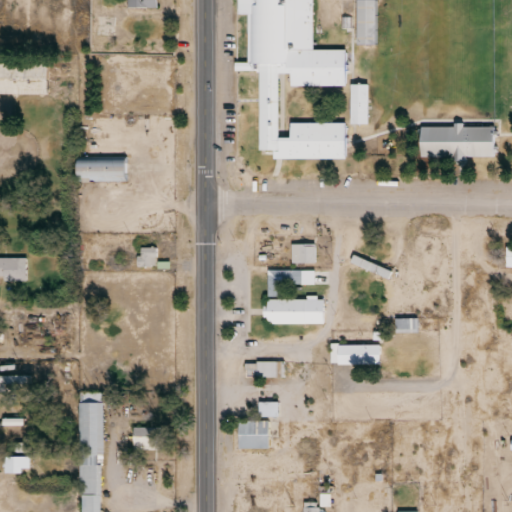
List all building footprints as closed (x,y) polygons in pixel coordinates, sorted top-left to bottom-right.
[(132,0),(132,14),(161,14),(161,0),(132,0)] [(278,142),(290,142),(290,126),(347,127),(347,164),(257,164),(258,76),(248,76),(249,22),(237,21),(237,0),(314,0),(314,54),(345,54),(344,89),(291,89),(291,76),(279,76),(278,142)] [(350,0),(339,0),(340,29),(351,29),(350,0)] [(360,6),(360,51),(378,52),(379,6),(360,6)] [(0,66),(0,99),(51,99),(51,66),(0,66)] [(351,89),(369,89),(369,130),(351,130),(351,89)] [(425,133),(425,166),(496,166),(496,134),(425,133)] [(78,164),(78,186),(128,185),(128,163),(78,164)] [(295,249),(295,269),(323,269),(323,249),(295,249)] [(25,258),(0,257),(0,279),(25,279),(25,258)] [(358,259),(354,268),(395,287),(399,278),(358,259)] [(272,275),(306,275),(306,288),(287,288),(287,302),(272,302),(272,275)] [(268,305),(268,332),(326,331),(326,305),(268,305)] [(395,319),(395,331),(416,331),(416,319),(395,319)] [(334,349),(334,369),(387,368),(386,347),(334,349)] [(28,384),(28,375),(0,375),(0,390),(18,391),(18,384),(28,384)] [(271,392),(258,392),(258,415),(271,415),(271,392)] [(79,398),(79,489),(84,489),(84,511),(105,511),(105,398),(79,398)] [(261,404),(281,404),(282,423),(261,423),(261,404)] [(237,426),(270,426),(270,454),(238,454),(237,426)] [(132,427),(132,450),(160,450),(160,427),(132,427)] [(28,456),(2,456),(2,473),(28,473),(28,456)] [(322,491),(322,511),(335,511),(335,491),(322,491)] [(301,511),(319,511),(320,502),(302,502),(301,511)]
